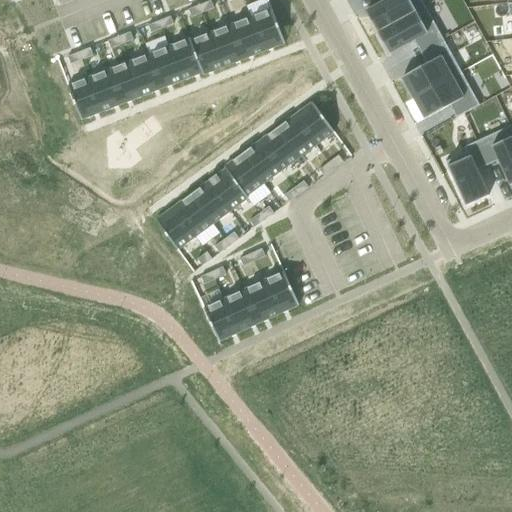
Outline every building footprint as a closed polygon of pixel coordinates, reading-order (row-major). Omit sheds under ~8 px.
[(387,0),(365,13),(377,34),(424,7),(420,0),(387,0)] [(210,2),(199,6),(202,14),(213,9),(210,2)] [(199,6),(188,11),(191,18),(202,14),(199,6)] [(424,7),(377,34),(388,55),(407,44),(413,41),(418,50),(419,53),(442,40),(424,7)] [(271,10),(250,18),(263,52),(284,44),(271,10)] [(170,18),(159,22),(161,30),(173,25),(170,18)] [(250,18),(230,26),(243,60),(263,52),(250,18)] [(159,22),(147,26),(150,34),(161,30),(159,22)] [(230,26),(210,34),(223,68),(243,60),(230,26)] [(130,33),(118,38),(121,45),(132,41),(130,33)] [(189,39),(189,40),(203,76),(223,68),(210,34),(190,42),(189,39)] [(118,38),(107,42),(110,50),(121,45),(118,38)] [(189,40),(168,47),(182,82),(201,74),(202,76),(203,76),(189,40)] [(406,77),(402,79),(406,86),(405,86),(413,99),(460,73),(442,40),(419,53),(426,65),(405,76),(406,77)] [(168,47),(148,55),(162,89),(182,82),(168,47)] [(89,49),(78,54),(81,61),(92,57),(89,49)] [(78,54),(67,58),(70,66),(81,61),(78,54)] [(148,55),(128,63),(141,97),(162,89),(148,55)] [(128,63),(108,71),(121,105),(141,97),(128,63)] [(108,71),(88,79),(101,113),(121,105),(108,71)] [(460,73),(413,99),(424,120),(449,107),(456,119),(479,107),(460,73)] [(88,79),(67,87),(80,121),(101,113),(88,79)] [(304,109),(294,117),(315,146),(333,133),(312,103),(304,109)] [(294,117),(276,130),(298,159),(315,146),(294,117)] [(511,134),(509,127),(476,142),(487,166),(498,161),(510,187),(511,185),(511,134)] [(276,130),(259,142),(280,172),(298,159),(276,130)] [(259,142),(241,155),(263,185),(280,172),(259,142)] [(466,153),(445,163),(465,207),(488,197),(476,172),(487,166),(476,142),(464,148),(466,153)] [(241,155),(224,168),(247,199),(248,199),(246,197),(263,185),(241,155)] [(338,157),(328,164),(333,170),(342,163),(338,157)] [(328,164),(318,171),(323,178),(333,170),(328,164)] [(225,170),(208,183),(229,212),(247,199),(224,168),(223,168),(225,170)] [(303,182),(293,189),(298,196),(308,189),(303,182)] [(208,183),(190,196),(212,225),(229,212),(208,183)] [(293,189),(283,197),(288,203),(298,196),(293,189)] [(190,196),(173,208),(194,238),(212,225),(190,196)] [(173,208),(155,222),(176,251),(177,251),(194,238),(173,208)] [(268,208),(258,215),(263,222),(273,214),(268,208)] [(258,215),(249,222),(253,229),(263,222),(258,215)] [(233,233),(223,241),(228,247),(238,240),(233,233)] [(223,241),(214,248),(219,254),(228,247),(223,241)] [(261,250),(250,255),(254,262),(264,257),(261,250)] [(206,253),(196,260),(201,267),(211,260),(206,253)] [(250,255),(239,260),(242,268),(254,262),(250,255)] [(222,268),(211,273),(214,281),(225,276),(222,268)] [(211,273),(200,278),(203,286),(214,281),(211,273)] [(283,273),(263,282),(278,315),(298,306),(283,273)] [(263,282),(243,291),(258,324),(278,315),(263,282)] [(243,291),(223,300),(238,333),(258,324),(243,291)] [(223,300),(203,309),(218,343),(238,333),(223,300)]
